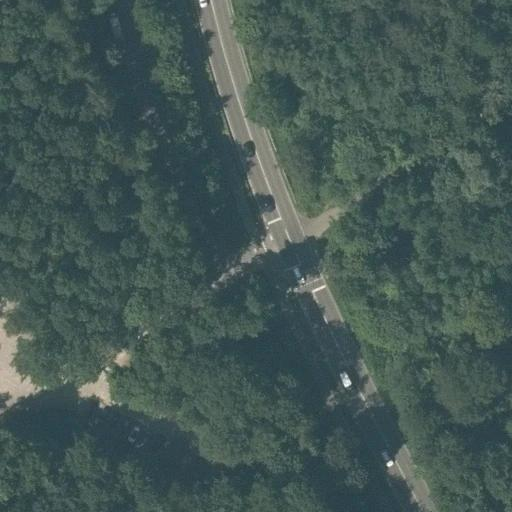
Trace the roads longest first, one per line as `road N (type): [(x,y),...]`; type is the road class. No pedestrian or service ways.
road 1 (primary): [(209,0),(255,156),(424,511)]
road 2 (track): [(511,99),(292,243)]
road 3 (unknown): [(511,85),(346,192),(327,219)]
road 4 (unknown): [(0,361),(61,400),(201,456)]
